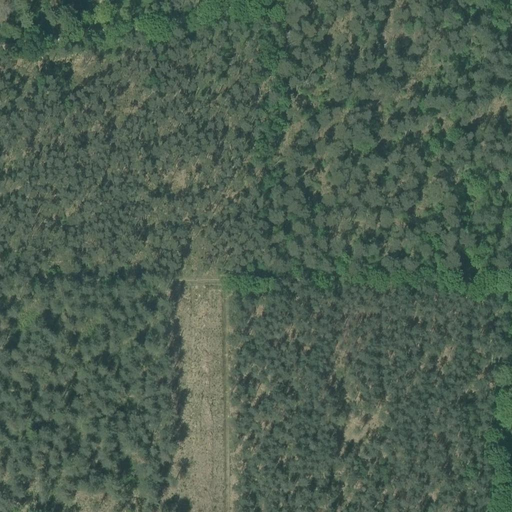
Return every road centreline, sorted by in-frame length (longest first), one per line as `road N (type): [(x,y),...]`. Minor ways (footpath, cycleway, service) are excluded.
road 1 (track): [(97,29),(252,0)]
road 2 (track): [(506,511),(495,444),(511,383)]
